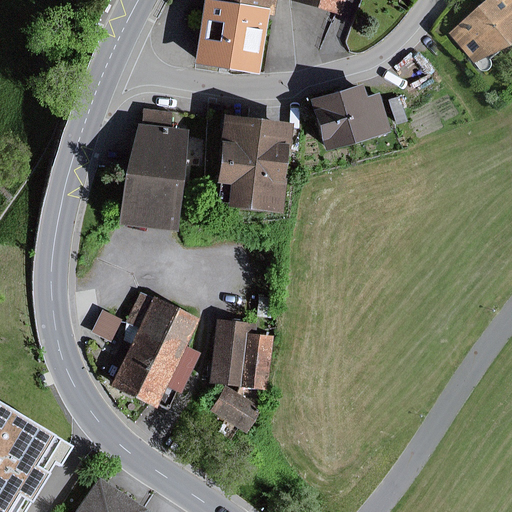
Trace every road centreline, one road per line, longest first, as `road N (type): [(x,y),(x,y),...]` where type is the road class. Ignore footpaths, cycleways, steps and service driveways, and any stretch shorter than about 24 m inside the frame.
road 1 (tertiary): [(109,58),(53,243),(57,343),(97,422),(217,511)]
road 2 (residential): [(109,58),(170,77),(289,84),(372,61),(405,38),(431,0)]
road 3 (residential): [(511,316),(448,416),(372,511)]
